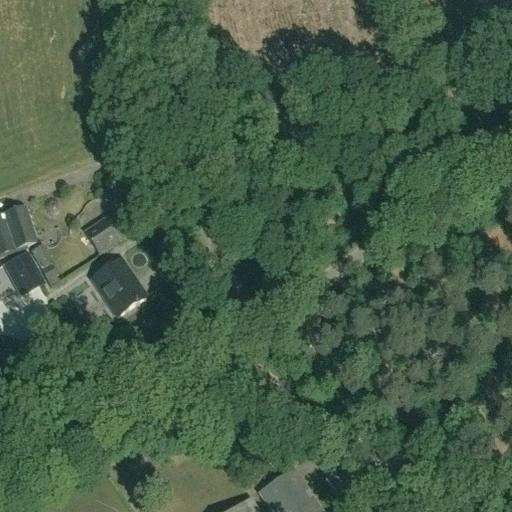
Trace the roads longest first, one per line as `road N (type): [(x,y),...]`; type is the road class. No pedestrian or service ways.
road 1 (unclassified): [(222,354),(155,0)]
road 2 (unclassified): [(222,354),(511,157)]
road 3 (track): [(444,511),(222,354)]
road 4 (unclassified): [(0,504),(222,354)]
